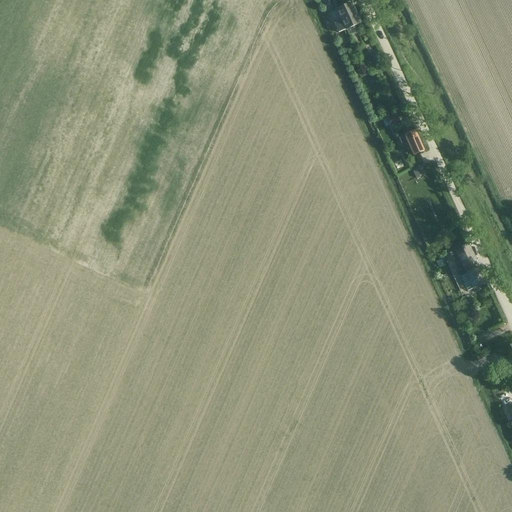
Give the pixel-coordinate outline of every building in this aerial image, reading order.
[(350,4),(329,13),(338,33),(360,23),(356,14),(355,14),(350,4)] [(375,59),(374,60),(376,64),(376,65),(377,69),(383,66),(381,62),(380,63),(378,58),(377,58),(375,59)] [(395,115),(388,118),(392,128),(400,124),(395,115)] [(414,155),(420,152),(424,150),(415,132),(412,133),(411,131),(406,133),(406,135),(405,136),(414,155)] [(421,168),(413,172),(416,178),(425,174),(421,168)] [(468,244),(450,253),(453,260),(458,258),(463,267),(476,260),(468,244)] [(442,259),(436,262),(439,268),(445,266),(442,259)] [(467,291),(485,283),(479,268),(460,276),(467,291)]
